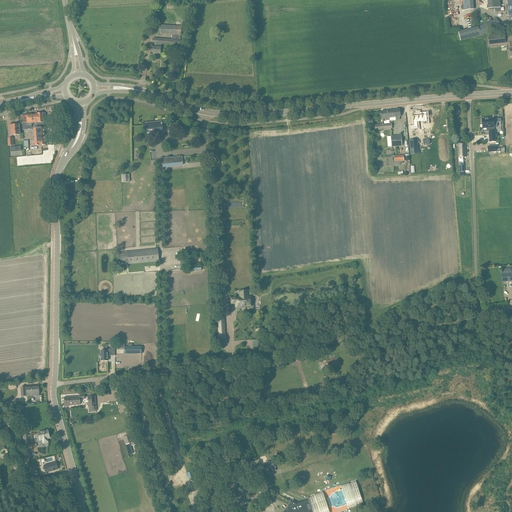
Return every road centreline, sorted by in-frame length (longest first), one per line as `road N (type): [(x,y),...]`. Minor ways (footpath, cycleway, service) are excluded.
road 1 (unclassified): [(54,385),(478,310)]
road 2 (tertiary): [(468,95),(251,115),(212,114),(152,95)]
road 3 (tertiary): [(69,151),(56,176),(54,385)]
road 4 (unclassified): [(478,310),(468,95)]
